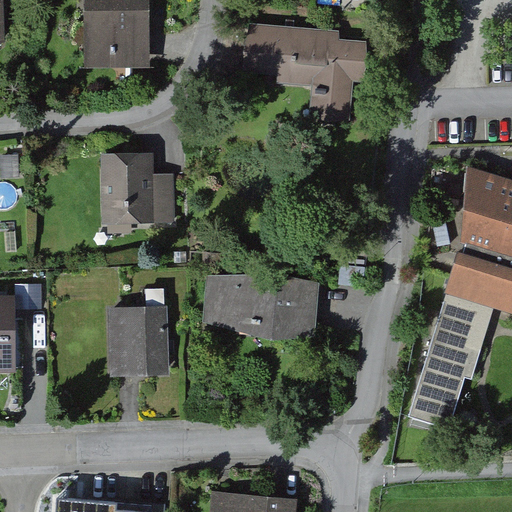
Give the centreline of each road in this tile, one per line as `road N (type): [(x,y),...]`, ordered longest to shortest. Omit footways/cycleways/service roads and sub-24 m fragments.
road 1 (residential): [(340,456),(365,410),(395,269),(412,106)]
road 2 (residential): [(29,451),(287,442),(340,456)]
road 3 (unclassified): [(213,0),(198,77),(168,108),(129,122)]
road 4 (unclassified): [(129,122),(0,128)]
